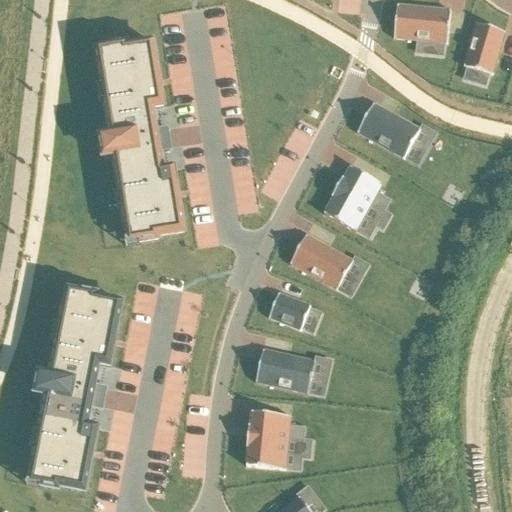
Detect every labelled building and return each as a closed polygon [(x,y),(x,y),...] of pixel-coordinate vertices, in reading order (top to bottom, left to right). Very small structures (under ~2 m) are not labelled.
[(398,7),(394,40),(418,42),(444,45),(448,45),(451,12),(398,7)] [(477,25),(464,68),(468,69),(489,76),(493,77),(506,33),(477,25)] [(111,67),(100,69),(104,88),(109,87),(111,101),(106,102),(121,196),(127,195),(129,209),(123,210),(127,229),(137,227),(140,245),(159,242),(158,239),(185,235),(174,171),(163,173),(153,111),(164,109),(154,45),(127,49),(127,46),(108,49),(111,67)] [(375,108),(357,138),(402,165),(420,137),(375,108)] [(333,200),(324,216),(356,234),(357,232),(371,206),(385,214),(385,213),(392,202),(378,194),(383,186),(351,169),(345,180),(343,179),(332,199),(333,200)] [(307,237),(290,266),(338,292),(354,263),(307,237)] [(37,451),(34,468),(45,470),(41,488),(59,492),(60,489),(86,494),(99,430),(87,428),(92,406),(95,388),(99,366),(111,369),(123,305),(97,300),(98,297),(79,293),(75,312),(65,310),(61,327),(61,328),(66,330),(64,343),(58,342),(58,343),(51,379),(47,399),(41,434),(40,436),(46,437),(43,450),(38,449),(37,451)] [(279,295),(269,320),(302,333),(302,331),(311,310),(311,308),(279,295)] [(263,352),(256,384),(309,396),(316,363),(263,352)] [(249,450),(247,468),(283,472),(283,470),(286,441),(302,442),(302,441),(303,428),(287,427),(288,418),(252,414),(251,427),(249,427),(247,450),(249,450)] [(306,511),(300,503),(287,511),(306,511)]
